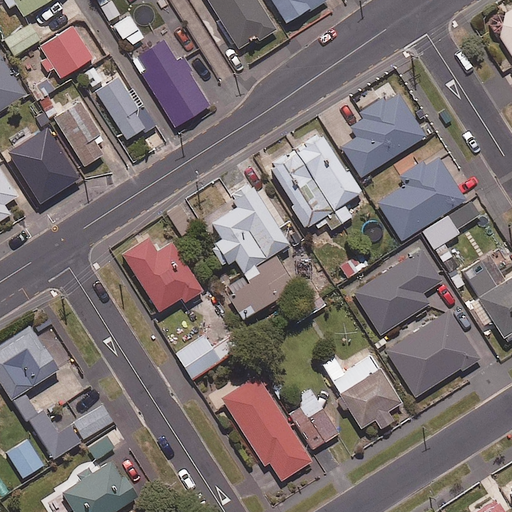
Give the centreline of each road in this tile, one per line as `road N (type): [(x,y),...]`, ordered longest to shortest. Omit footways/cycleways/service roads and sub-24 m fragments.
road 1 (tertiary): [(412,11),(56,246)]
road 2 (residential): [(224,511),(56,246)]
road 3 (residential): [(349,511),(511,408)]
road 4 (residential): [(511,167),(412,11)]
